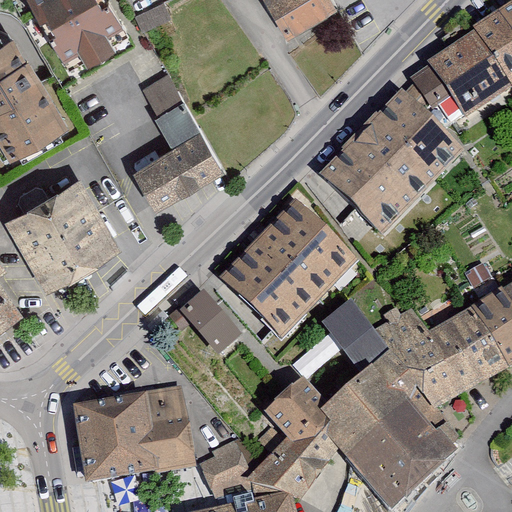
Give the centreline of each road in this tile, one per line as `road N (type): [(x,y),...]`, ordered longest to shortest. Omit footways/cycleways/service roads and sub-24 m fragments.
road 1 (tertiary): [(442,0),(285,166),(84,354)]
road 2 (residential): [(84,354),(0,217)]
road 3 (residential): [(447,511),(475,487),(491,411),(511,395)]
